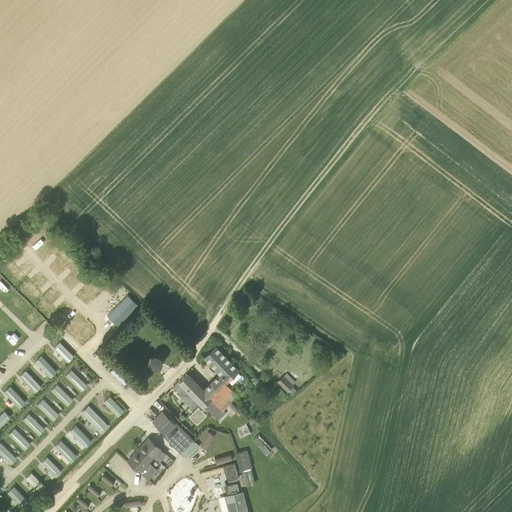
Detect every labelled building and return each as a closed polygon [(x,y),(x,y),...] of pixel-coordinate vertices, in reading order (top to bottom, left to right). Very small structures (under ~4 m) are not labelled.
[(33,244),(45,224),(36,219),(24,239),(33,244)] [(46,261),(61,247),(54,240),(40,254),(46,261)] [(25,255),(9,270),(19,281),(35,266),(25,255)] [(72,255),(56,271),(63,277),(79,261),(72,255)] [(40,271),(23,286),(29,293),(46,277),(40,271)] [(74,289),(81,295),(95,280),(88,274),(74,289)] [(35,298),(50,282),(45,278),(30,293),(35,298)] [(108,288),(94,302),(105,313),(119,299),(108,288)] [(39,304),(46,312),(64,297),(57,289),(39,304)] [(86,345),(102,330),(92,320),(77,336),(86,345)] [(69,361),(75,355),(61,340),(55,346),(69,361)] [(229,403),(226,400),(234,392),(226,383),(238,370),(214,345),(203,356),(219,373),(201,389),(185,374),(178,381),(185,388),(179,395),(192,409),(199,402),(211,414),(219,406),(223,410),(229,403)] [(154,370),(158,369),(161,367),(162,364),(163,360),(162,357),(160,355),(158,353),(154,353),(151,353),(148,355),(146,357),(145,360),(146,363),(147,366),(148,368),(150,369),(154,370)] [(37,359),(51,377),(57,372),(44,354),(37,359)] [(112,370),(125,384),(131,379),(118,364),(112,370)] [(73,368),(66,374),(82,390),(89,384),(73,368)] [(31,396),(42,385),(27,369),(16,380),(31,396)] [(287,392),(293,385),(283,375),(277,382),(287,392)] [(67,405),(74,399),(58,382),(52,389),(67,405)] [(18,409),(27,401),(11,384),(2,393),(18,409)] [(111,395),(104,401),(119,416),(125,409),(111,395)] [(44,397),(38,403),(54,419),(60,414),(44,397)] [(90,404),(82,411),(103,433),(111,425),(90,404)] [(0,427),(11,416),(5,410),(0,414),(0,427)] [(174,423),(162,411),(151,421),(164,433),(162,435),(180,453),(181,453),(186,458),(199,446),(196,442),(195,443),(193,440),(175,422),(174,423)] [(39,435),(46,429),(30,412),(24,418),(39,435)] [(71,429),(87,446),(93,440),(77,424),(71,429)] [(25,449),(31,443),(16,427),(9,433),(25,449)] [(222,435),(214,438),(217,445),(225,442),(222,435)] [(270,450),(257,435),(252,440),(265,455),(270,450)] [(160,449),(148,438),(127,461),(147,480),(157,469),(148,461),(153,456),(159,461),(166,453),(160,449)] [(52,449),(68,465),(78,455),(62,439),(52,449)] [(2,441),(0,442),(0,452),(11,464),(18,458),(2,441)] [(255,484),(250,468),(251,468),(247,450),(235,453),(240,471),(241,470),(246,486),(255,484)] [(49,456),(39,465),(52,479),(62,470),(49,456)] [(228,481),(239,478),(235,464),(224,467),(228,481)] [(37,488),(43,483),(33,471),(27,477),(37,488)] [(239,492),(237,484),(226,486),(228,495),(224,496),(228,511),(248,511),(243,491),(239,492)] [(16,500),(23,494),(15,485),(9,492),(16,500)] [(17,500),(23,506),(28,500),(22,495),(17,500)]
